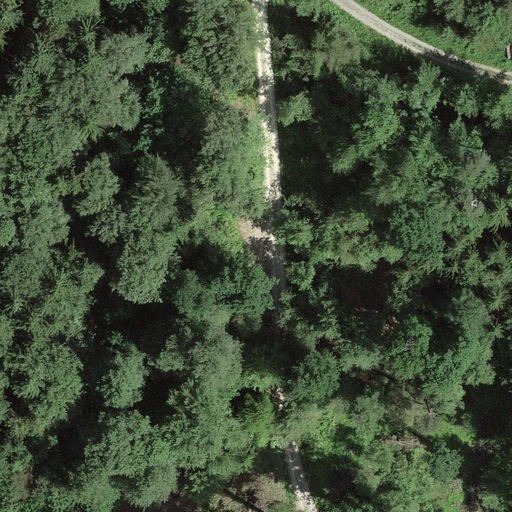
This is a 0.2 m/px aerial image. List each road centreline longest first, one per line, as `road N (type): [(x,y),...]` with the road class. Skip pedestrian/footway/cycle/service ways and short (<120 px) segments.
road 1 (track): [(313,511),(290,455),(274,102),(260,0)]
road 2 (track): [(274,102),(341,58),(456,60)]
road 3 (track): [(342,0),(408,42),(511,77)]
